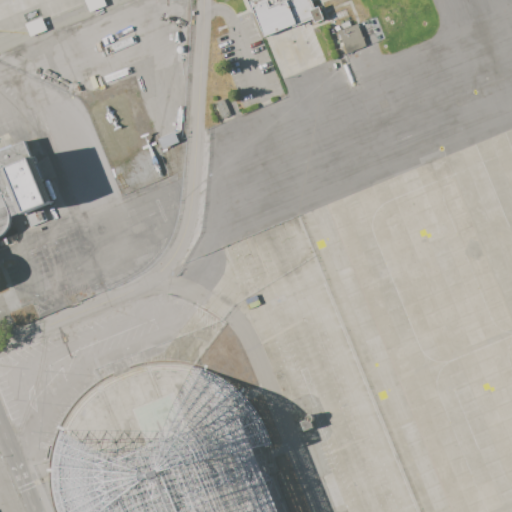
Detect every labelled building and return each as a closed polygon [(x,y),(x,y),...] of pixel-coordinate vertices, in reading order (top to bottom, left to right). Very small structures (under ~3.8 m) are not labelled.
[(265,32),(251,0),(313,0),(318,10),(265,32)] [(337,31),(355,25),(363,48),(344,54),(337,31)] [(212,104),(224,99),(230,117),(220,124),(212,104)] [(0,270),(1,257),(0,254),(0,238),(19,232),(24,223),(20,211),(56,199),(28,133),(0,144),(0,270)] [(53,442),(52,459),(62,460),(61,471),(62,486),(72,511),(284,511),(244,412),(234,401),(225,394),(231,385),(204,370),(175,364),(144,363),(115,372),(89,387),(68,410),(53,442)] [(298,425),(301,431),(313,427),(311,422),(313,420),(313,418),(311,416),(309,414),(307,415),(305,417),(304,419),(298,425)]
